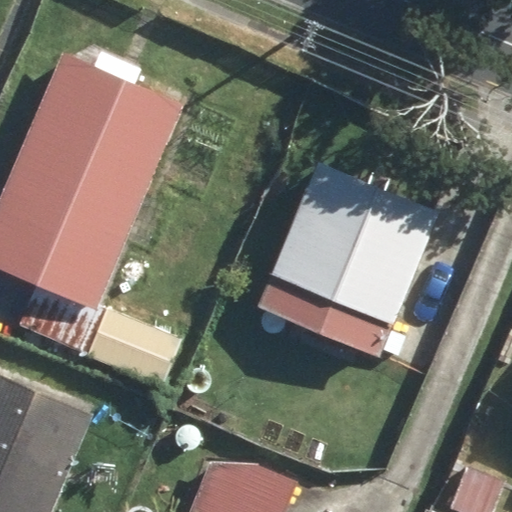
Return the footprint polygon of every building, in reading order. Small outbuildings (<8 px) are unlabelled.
[(70,46),(0,210),(0,259),(106,304),(194,98),(70,46)] [(326,154),(264,304),(388,354),(450,205),(326,154)] [(182,343),(106,311),(87,355),(163,387),(182,343)] [(0,364),(0,511),(59,511),(104,409),(0,364)] [(217,456),(194,511),(291,511),(306,475),(266,459),(217,456)]
